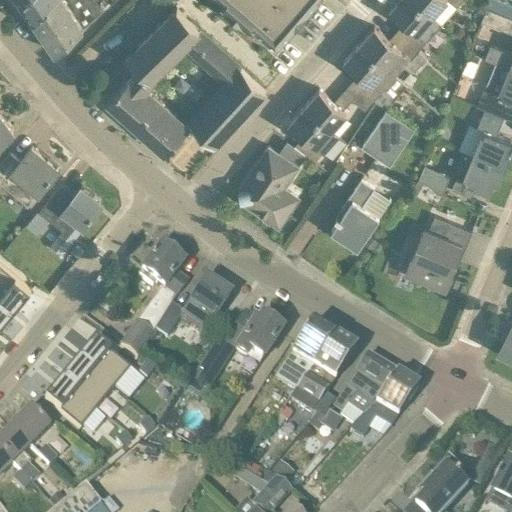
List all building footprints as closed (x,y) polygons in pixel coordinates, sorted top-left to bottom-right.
[(52,0),(29,0),(24,5),(33,18),(52,0)] [(45,37),(86,0),(52,0),(33,18),(32,19),(45,37)] [(95,0),(86,0),(45,37),(55,52),(103,9),(95,0)] [(223,0),(224,1),(222,4),(230,12),(229,13),(237,20),(238,18),(247,26),(250,23),(270,41),(269,42),(277,49),(284,41),(283,40),(317,0),(318,0),(319,1),(319,0),(223,0)] [(442,24),(432,16),(414,0),(398,0),(390,9),(405,22),(397,30),(419,50),(427,41),(442,24)] [(463,0),(414,0),(432,16),(446,0),(448,0),(457,7),(463,0)] [(490,0),(486,9),(511,19),(511,6),(496,0),(490,0)] [(175,6),(125,55),(99,83),(112,95),(107,100),(165,153),(192,122),(217,146),(267,91),(175,6)] [(511,34),(511,33),(511,19),(486,9),(481,22),(511,34)] [(419,50),(397,30),(389,39),(375,26),(360,43),(387,68),(387,67),(396,76),(406,64),(414,71),(427,57),(419,50)] [(382,92),(396,76),(387,67),(387,68),(360,43),(345,60),(359,73),(351,82),(375,100),(385,110),(392,102),(382,92)] [(508,68),(511,69),(511,53),(491,44),(485,58),(508,68)] [(481,57),(469,52),(466,59),(478,63),(481,57)] [(499,91),(485,85),(476,107),(481,108),(503,118),(506,111),(506,112),(511,100),(511,69),(508,68),(499,91)] [(365,111),(375,100),(351,82),(334,102),(320,89),(305,106),(332,130),(347,113),(343,110),(353,99),(365,111)] [(338,135),(332,130),(305,106),(289,123),(304,136),(295,146),(318,164),(326,155),(323,152),(338,135)] [(390,165),(415,128),(386,109),(361,146),(390,165)] [(0,110),(0,140),(15,130),(0,110)] [(473,155),(503,167),(509,153),(506,152),(511,140),(496,134),(500,125),(481,117),(477,127),(484,129),(473,155)] [(58,168),(31,145),(19,160),(9,152),(0,162),(0,184),(2,183),(27,204),(58,168)] [(245,199),(243,203),(279,227),(300,197),(285,187),(299,166),(269,146),(240,189),(243,191),(245,199)] [(497,182),(503,167),(473,155),(462,181),(456,178),(452,188),(471,196),(475,186),(489,192),(494,181),(497,182)] [(418,179),(442,194),(450,176),(424,166),(418,179)] [(359,248),(364,240),(370,230),(379,217),(361,205),(373,187),(361,179),(339,211),(342,213),(331,230),(359,248)] [(63,253),(83,227),(102,200),(81,185),(61,211),(55,218),(62,224),(57,230),(59,232),(50,244),(63,253)] [(472,231),(435,216),(429,230),(424,228),(411,258),(412,258),(405,274),(445,290),(452,273),(450,272),(455,262),(459,264),(472,231)] [(379,242),(368,234),(362,242),(374,250),(379,242)] [(394,267),(403,271),(418,240),(409,236),(394,267)] [(77,243),(70,251),(77,257),(84,249),(77,243)] [(160,289),(144,311),(160,321),(171,305),(186,282),(177,274),(184,264),(161,246),(141,274),(160,289)] [(29,286),(0,262),(0,297),(12,307),(29,286)] [(217,288),(205,280),(188,305),(183,313),(184,313),(180,319),(205,337),(214,322),(231,297),(227,295),(228,293),(218,286),(217,288)] [(0,321),(12,307),(0,297),(0,321)] [(160,321),(155,329),(167,338),(180,319),(184,313),(183,313),(171,305),(160,321)] [(259,323),(246,315),(224,346),(230,351),(235,354),(236,353),(248,361),(249,359),(259,366),(262,362),(283,331),(281,330),(283,327),(273,320),(271,323),(262,317),(259,323)] [(153,332),(137,321),(121,346),(137,357),(153,332)] [(511,324),(499,350),(503,352),(502,354),(511,359),(511,358),(511,324)] [(290,401),(333,338),(311,326),(290,358),(265,396),(272,401),(283,408),(284,408),(290,401)] [(131,366),(95,338),(78,358),(114,387),(131,366)] [(333,338),(290,401),(312,414),(356,351),(333,338)] [(230,351),(224,346),(217,342),(186,390),(194,395),(206,377),(211,380),(230,351)] [(355,395),(348,406),(362,416),(397,376),(397,375),(367,358),(346,388),(355,395)] [(113,387),(77,359),(61,380),(97,408),(113,387)] [(139,373),(147,379),(154,370),(147,364),(139,373)] [(362,416),(352,427),(344,436),(360,445),(375,419),(391,428),(418,389),(397,376),(362,416)] [(97,409),(61,380),(44,401),(80,430),(97,409)] [(12,428),(31,446),(49,428),(30,409),(12,428)] [(322,426),(322,424),(322,422),(322,419),(316,415),(308,424),(319,431),(322,426)] [(285,420),(278,416),(273,423),(280,428),(285,420)] [(148,419),(139,426),(145,434),(155,427),(148,419)] [(23,455),(31,446),(12,428),(0,439),(0,451),(13,464),(21,471),(32,482),(39,475),(29,464),(30,462),(23,455)] [(116,441),(122,448),(131,440),(125,433),(116,441)] [(505,440),(494,434),(490,441),(493,447),(500,451),(505,440)] [(38,454),(49,465),(57,457),(46,446),(38,454)] [(0,477),(6,472),(13,464),(0,451),(0,477)] [(258,481),(259,481),(262,476),(257,472),(259,469),(246,461),(241,470),(258,481)] [(280,462),(270,474),(284,485),(294,473),(280,462)] [(511,511),(511,464),(510,463),(494,496),(508,503),(503,511),(511,511)] [(446,511),(469,489),(461,481),(463,478),(461,476),(458,478),(447,468),(422,494),(426,497),(417,507),(422,511),(446,511)] [(24,490),(32,482),(21,471),(13,479),(24,490)] [(268,475),(262,483),(268,487),(252,505),(246,499),(234,511),(294,511),(292,510),(289,511),(274,511),(287,498),(286,497),(291,492),(268,475)] [(54,511),(105,511),(101,506),(86,487),(67,502),(54,511)] [(49,496),(55,504),(64,496),(58,489),(49,496)]
